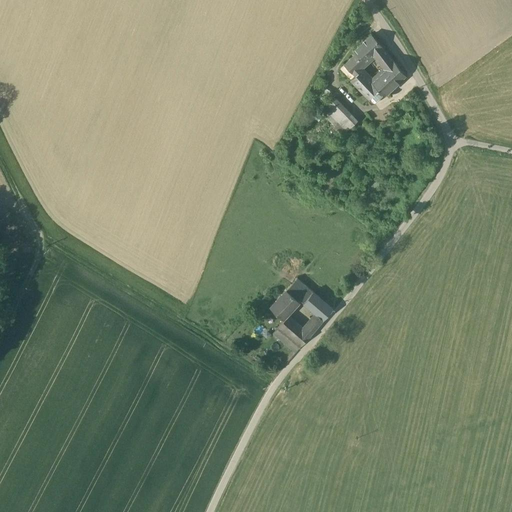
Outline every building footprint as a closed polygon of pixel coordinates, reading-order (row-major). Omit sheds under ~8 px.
[(387,53),(371,35),(353,51),(355,54),(362,61),(363,63),(374,53),(380,60),(387,53)] [(404,76),(387,53),(380,60),(386,67),(372,81),(379,89),(378,90),(381,93),(383,95),(404,76)] [(362,61),(355,54),(340,68),(351,80),(357,73),(353,69),(357,66),(362,61)] [(368,77),(357,66),(353,69),(357,73),(351,80),(358,87),(368,77)] [(327,81),(319,77),(314,87),(322,91),(327,81)] [(372,81),(368,77),(358,87),(369,98),(378,90),(379,89),(372,81)] [(378,90),(369,98),(373,102),(378,96),(381,93),(378,90)] [(357,121),(335,97),(324,107),(337,121),(331,126),(341,136),(357,121)] [(313,291),(297,278),(290,286),(287,289),(298,300),(300,299),(304,302),(313,291)] [(287,289),(270,306),(282,318),(298,300),(287,289)] [(313,291),(304,302),(316,313),(323,319),(333,308),(313,291)] [(316,313),(308,322),(315,328),(323,319),(316,313)] [(299,325),(287,315),(278,326),(289,336),(299,325)] [(308,322),(303,328),(310,334),(315,328),(308,322)] [(303,328),(299,325),(289,336),(300,345),(310,334),(303,328)] [(289,336),(278,326),(272,333),(294,352),(300,345),(289,336)]
